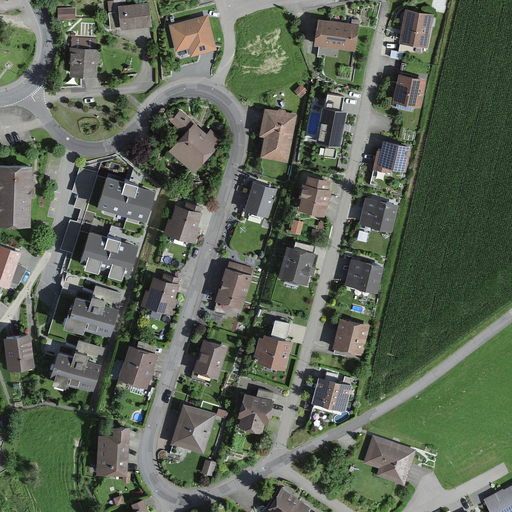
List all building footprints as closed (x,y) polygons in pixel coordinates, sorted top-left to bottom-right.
[(149,5),(118,9),(120,30),(151,27),(149,5)] [(434,12),(406,7),(399,41),(428,46),(434,12)] [(75,8),(59,8),(59,16),(74,16),(75,8)] [(207,14),(169,23),(176,48),(189,45),(191,53),(216,47),(207,14)] [(358,28),(314,20),(310,46),(354,53),(358,28)] [(98,53),(67,50),(65,76),(95,79),(98,53)] [(427,77),(399,71),(393,100),(397,101),(396,107),(412,110),(413,104),(421,106),(427,77)] [(342,98),(325,95),(314,143),(338,149),(346,115),(338,113),(342,98)] [(298,117),(265,111),(260,138),(265,139),(262,159),(290,164),(298,117)] [(218,145),(179,113),(171,123),(182,132),(166,151),(194,173),(218,145)] [(412,145),(383,138),(381,149),(378,148),(373,167),(391,172),(393,167),(406,170),(412,145)] [(30,168),(0,166),(0,223),(27,225),(30,168)] [(155,188),(107,173),(98,203),(146,218),(155,188)] [(328,183),(303,177),(295,212),(320,218),(328,183)] [(277,191),(255,184),(246,213),(268,220),(277,191)] [(395,206),(367,199),(361,225),(389,232),(395,206)] [(201,213),(173,206),(165,236),(193,244),(201,213)] [(139,243),(90,228),(80,259),(129,274),(139,243)] [(311,248),(288,243),(279,281),(303,286),(311,248)] [(16,256),(0,249),(0,285),(17,292),(26,270),(13,265),(16,256)] [(382,267),(351,260),(345,286),(376,293),(382,267)] [(252,269),(228,262),(216,304),(240,311),(252,269)] [(181,283),(151,275),(142,308),(171,316),(181,283)] [(122,311),(72,296),(64,322),(114,338),(122,311)] [(368,325),(339,318),(332,348),(360,356),(368,325)] [(269,338),(261,336),(254,362),(283,369),(290,344),(284,343),(289,326),(273,322),(269,338)] [(33,337),(10,339),(12,371),(36,369),(33,337)] [(230,349),(202,341),(192,374),(219,383),(230,349)] [(157,356),(131,347),(119,382),(145,391),(157,356)] [(104,366),(57,352),(49,380),(96,394),(104,366)] [(350,380),(322,373),(313,405),(341,413),(350,380)] [(256,397),(240,393),(232,427),(262,434),(272,394),(258,390),(256,397)] [(214,414),(182,405),(170,444),(202,453),(214,414)] [(108,435),(96,435),(95,474),(123,475),(124,429),(108,429),(108,435)] [(410,454),(372,439),(362,466),(375,471),(373,476),(398,485),(410,454)] [(216,466),(205,463),(202,474),(213,477),(216,466)] [(503,485),(483,496),(492,511),(511,511),(511,482),(503,487),(503,485)] [(302,511),(305,509),(280,490),(263,511),(302,511)] [(129,511),(126,511),(144,511),(141,500),(127,505),(129,511)]
